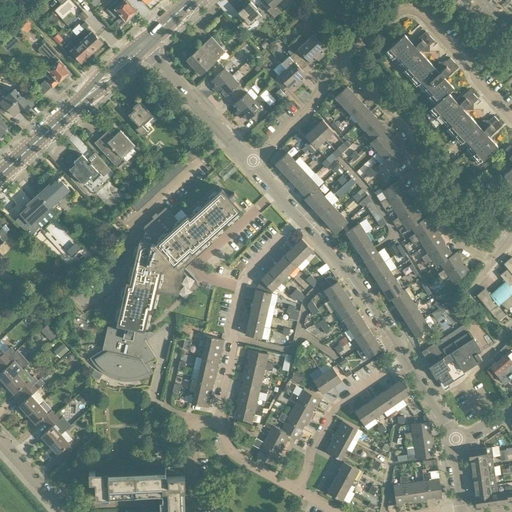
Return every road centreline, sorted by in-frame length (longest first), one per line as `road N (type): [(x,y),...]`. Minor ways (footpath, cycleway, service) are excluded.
road 1 (residential): [(298,490),(234,453),(218,421),(243,285),(304,223)]
road 2 (residential): [(340,57),(405,130),(415,176),(440,223),(493,260)]
road 3 (residential): [(340,57),(401,10),(416,11),(511,122)]
road 4 (tertiary): [(0,176),(142,47)]
road 5 (residential): [(298,490),(325,418),(403,355)]
road 6 (residential): [(403,355),(304,223)]
road 7 (residential): [(252,164),(142,47)]
road 8 (residential): [(252,164),(308,111),(340,57)]
